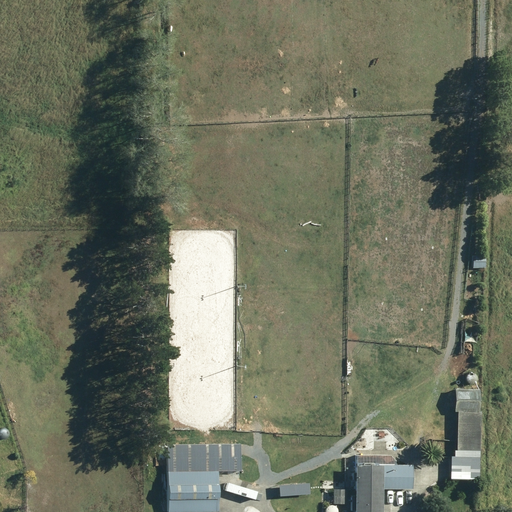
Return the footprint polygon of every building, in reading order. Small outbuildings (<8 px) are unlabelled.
[(464,291),(462,309),(473,310),(475,292),(464,291)] [(474,388),(450,388),(450,410),(453,410),(453,451),(477,451),(477,411),(474,411),(474,388)] [(0,439),(0,440),(1,440),(2,440),(3,440),(4,440),(5,440),(6,439),(7,438),(8,437),(8,436),(8,435),(8,434),(8,433),(7,432),(7,431),(6,430),(5,430),(4,429),(3,429),(2,429),(1,429),(0,429),(0,439)] [(349,462),(348,511),(375,511),(376,487),(408,488),(408,464),(392,464),(392,459),(387,454),(353,454),(353,462),(349,462)] [(215,511),(215,471),(165,472),(166,511),(215,511)]
